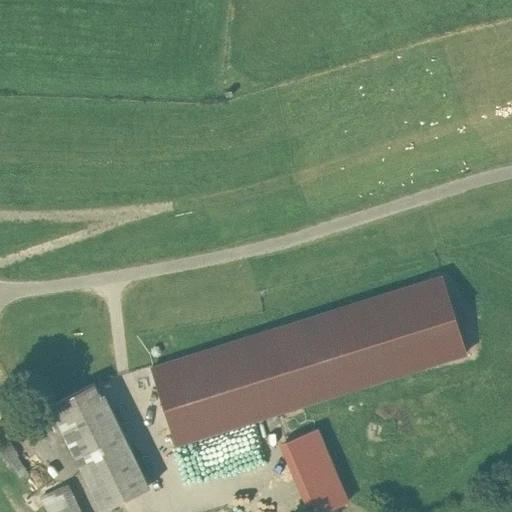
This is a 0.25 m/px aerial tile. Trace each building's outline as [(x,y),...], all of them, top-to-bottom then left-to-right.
[(440,276),(153,367),(177,444),(464,353),(440,276)] [(99,395),(94,384),(51,407),(101,509),(148,487),(103,394),(99,395)] [(315,428),(285,441),(316,511),(322,511),(346,502),(315,428)] [(27,472),(2,434),(0,435),(0,444),(21,476),(27,472)] [(80,511),(67,484),(41,497),(48,511),(80,511)]
